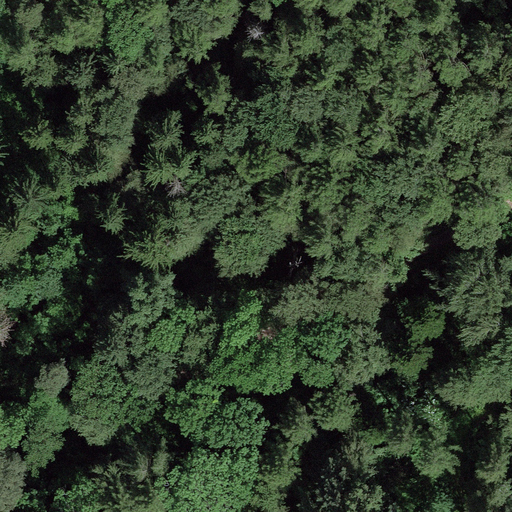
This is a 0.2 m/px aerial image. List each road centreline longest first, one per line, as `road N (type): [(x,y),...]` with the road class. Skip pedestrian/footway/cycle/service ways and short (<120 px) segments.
road 1 (track): [(511,203),(224,354),(96,401),(0,424)]
road 2 (track): [(458,511),(462,438),(511,386)]
